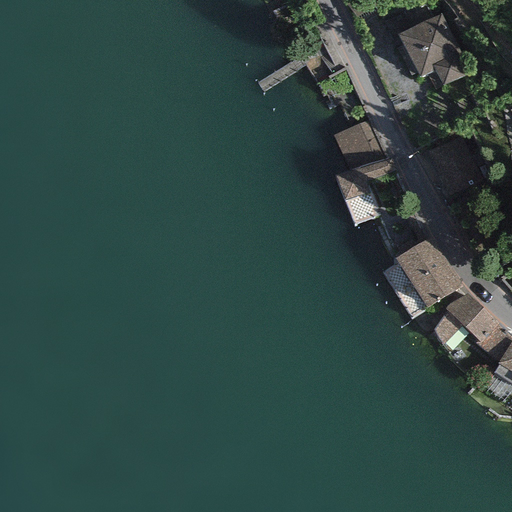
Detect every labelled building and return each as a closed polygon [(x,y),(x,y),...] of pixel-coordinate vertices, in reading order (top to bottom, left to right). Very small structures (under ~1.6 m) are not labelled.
[(416,22),(383,39),(420,110),(453,92),(416,22)] [(392,171),(367,125),(336,138),(352,172),(337,177),(345,198),(367,193),(362,181),(392,171)] [(479,178),(461,139),(432,152),(450,191),(479,178)] [(459,285),(431,241),(385,270),(413,314),(459,285)] [(511,341),(467,297),(449,306),(436,331),(438,336),(444,342),(460,324),(481,344),(501,360),(495,372),(511,383),(511,341)]
